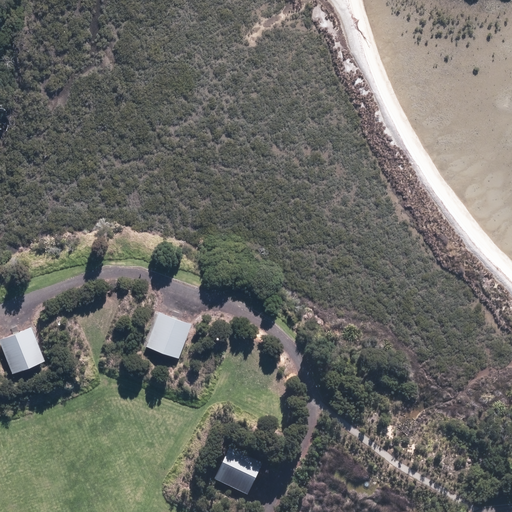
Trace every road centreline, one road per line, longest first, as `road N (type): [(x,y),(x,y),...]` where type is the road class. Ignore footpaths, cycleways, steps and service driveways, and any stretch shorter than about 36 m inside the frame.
road 1 (track): [(0,303),(99,272),(144,276),(263,326),(294,356),(310,394)]
road 2 (track): [(310,394),(477,511)]
road 3 (track): [(268,511),(304,446),(310,394)]
